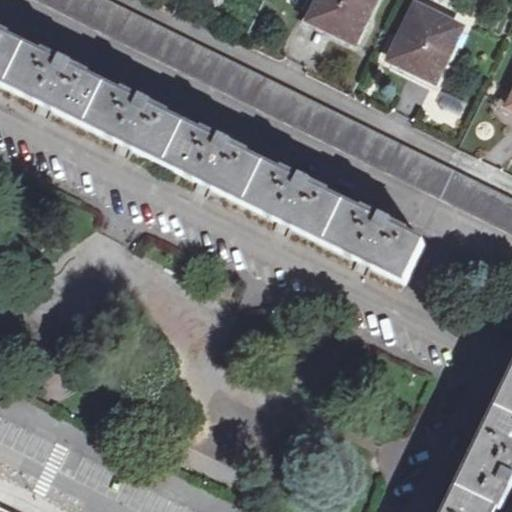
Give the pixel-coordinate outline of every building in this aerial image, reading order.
[(30,0),(511,235),(511,200),(443,166),(228,60),(159,26),(105,0),(30,0)] [(314,0),(304,21),(348,43),(369,0),(314,0)] [(383,60),(427,82),(451,34),(406,10),(383,60)] [(0,87),(407,285),(427,247),(394,231),(396,226),(383,220),(380,225),(316,192),(318,188),(304,180),(301,185),(238,154),(239,150),(224,142),(222,147),(154,114),(156,109),(142,102),(140,107),(75,75),(77,70),(62,63),(60,67),(0,37),(0,87)] [(511,82),(500,109),(511,114),(511,82)] [(511,376),(445,511),(493,511),(511,475),(511,376)]
